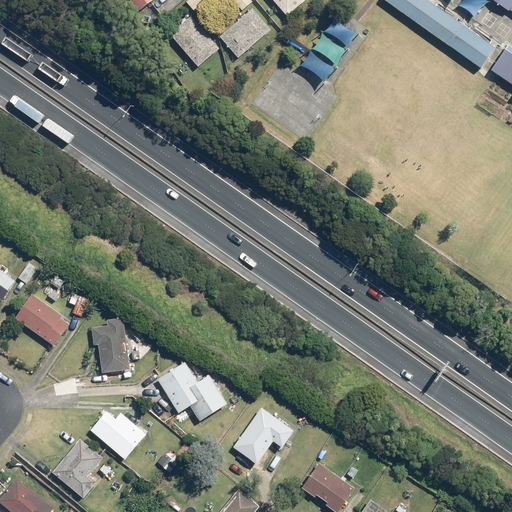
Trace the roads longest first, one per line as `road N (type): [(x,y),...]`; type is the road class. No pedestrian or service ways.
road 1 (motorway): [(511,438),(0,76)]
road 2 (motorway): [(0,29),(511,391)]
